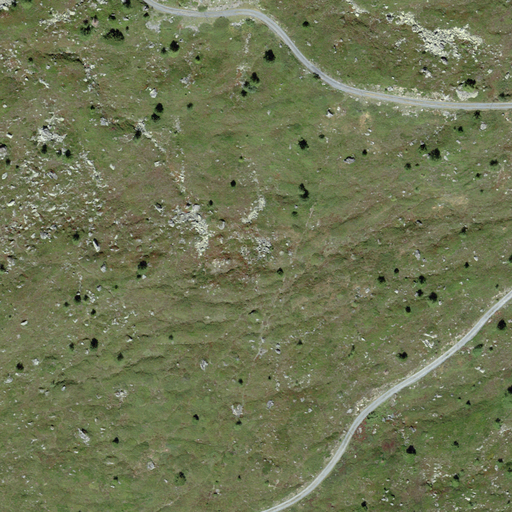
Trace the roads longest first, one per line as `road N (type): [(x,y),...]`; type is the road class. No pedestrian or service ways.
road 1 (track): [(511,106),(351,94),(308,68),(259,15),(170,12),(144,0)]
road 2 (track): [(266,511),(310,487),(371,404),(464,336),(511,289)]
